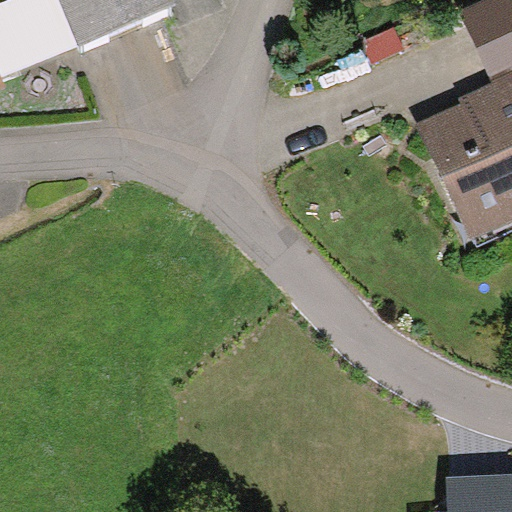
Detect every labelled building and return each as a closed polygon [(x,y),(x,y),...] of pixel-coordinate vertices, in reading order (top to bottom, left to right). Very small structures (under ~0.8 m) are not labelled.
[(58,0),(0,0),(0,46),(66,20),(58,0)] [(58,0),(66,20),(74,39),(169,0),(58,0)] [(511,0),(496,0),(511,34),(511,0)] [(511,203),(511,82),(499,89),(494,76),(461,91),(466,103),(418,125),(457,213),(506,192),(511,204),(511,203)] [(511,511),(511,490),(447,492),(447,511),(511,511)]
